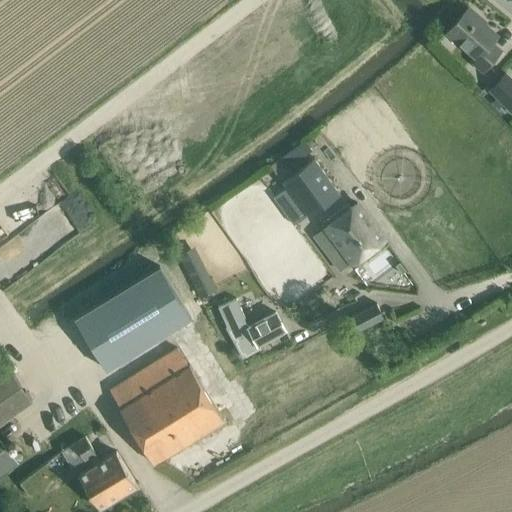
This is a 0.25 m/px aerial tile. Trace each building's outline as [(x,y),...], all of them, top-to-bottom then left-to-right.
[(455,21),(447,30),(477,57),(473,61),(474,61),(473,62),(481,70),(482,69),(483,69),(486,64),(499,49),(490,41),(496,34),(478,18),(480,16),(468,6),(455,21)] [(511,109),(511,79),(505,72),(489,88),(511,109)] [(287,167),(312,149),(305,140),(271,165),(276,172),(286,165),(287,167)] [(425,184),(425,151),(392,152),(392,184),(425,184)] [(308,214),(339,192),(313,157),(282,179),(287,185),(273,195),(294,223),(307,213),(308,214)] [(347,204),(323,223),(325,226),(351,261),(352,260),(383,237),(372,222),(357,203),(350,208),(347,204)] [(50,207),(36,212),(41,226),(55,221),(50,207)] [(34,250),(22,256),(26,263),(60,245),(52,230),(30,243),(34,250)] [(200,296),(216,288),(195,245),(179,253),(200,296)] [(27,277),(32,286),(60,273),(55,263),(27,277)] [(159,265),(74,317),(105,368),(190,316),(159,265)] [(248,323),(237,296),(218,304),(227,326),(226,326),(242,356),(259,347),(257,343),(285,328),(275,310),(248,323)] [(358,329),(383,317),(376,302),(351,314),(358,329)] [(186,363),(176,346),(109,388),(120,405),(118,406),(153,461),(222,418),(188,362),(186,363)] [(0,472),(18,460),(0,435),(0,421),(33,398),(10,366),(0,372),(0,472)] [(101,458),(87,435),(74,443),(88,466),(78,472),(99,507),(137,484),(115,449),(101,458)] [(62,467),(74,459),(67,449),(55,457),(62,467)]
